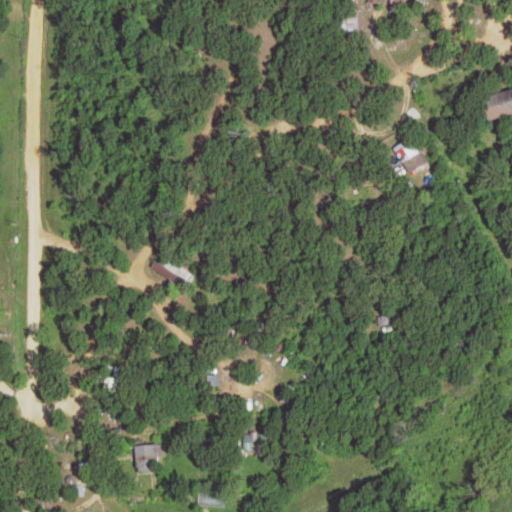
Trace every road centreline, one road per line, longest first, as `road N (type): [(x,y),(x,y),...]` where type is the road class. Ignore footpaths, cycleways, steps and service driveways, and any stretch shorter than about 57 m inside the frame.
road 1 (residential): [(106,510),(83,396),(85,339),(125,265),(277,134),(402,68),(511,35)]
road 2 (residential): [(306,435),(329,462),(334,486),(303,511),(72,511)]
road 3 (residential): [(402,68),(511,249)]
